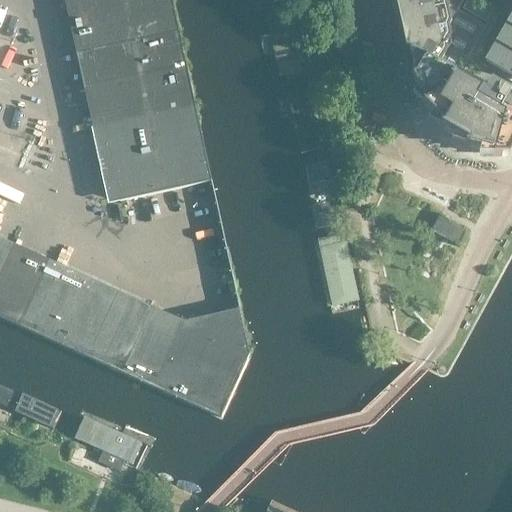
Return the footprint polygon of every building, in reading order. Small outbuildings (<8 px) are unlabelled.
[(211,183),(170,0),(75,0),(120,202),(211,183)] [(484,27),(457,11),(437,0),(398,0),(409,49),(455,76),(484,27)] [(437,0),(457,11),(463,0),(437,0)] [(511,78),(485,63),(511,15),(511,0),(467,0),(462,10),(490,26),(460,79),(466,83),(461,93),(472,99),(511,122),(511,78)] [(291,6),(273,9),(285,77),(303,74),(291,6)] [(511,15),(485,63),(511,78),(511,15)] [(511,122),(472,99),(461,93),(466,83),(460,79),(455,77),(455,76),(409,49),(415,77),(411,77),(426,103),(422,106),(443,126),(440,129),(467,144),(465,148),(493,155),(492,159),(509,159),(511,151),(511,122)] [(328,69),(327,63),(317,65),(319,71),(328,69)] [(309,90),(288,95),(302,156),(323,151),(309,90)] [(349,158),(347,149),(339,151),(341,160),(349,158)] [(342,229),(327,163),(301,169),(315,235),(342,229)] [(440,218),(432,231),(459,246),(466,232),(460,229),(455,226),(440,218)] [(332,310),(359,304),(346,243),(320,248),(332,310)] [(183,335),(0,251),(0,317),(221,419),(250,355),(242,321),(183,335)] [(0,386),(0,407),(42,427),(47,428),(49,428),(52,427),(54,426),(56,424),(56,423),(57,422),(57,420),(56,418),(55,415),(54,413),(49,410),(44,406),(0,386)] [(74,439),(140,469),(150,447),(83,418),(74,439)] [(292,511),(271,502),(266,511),(292,511)]
